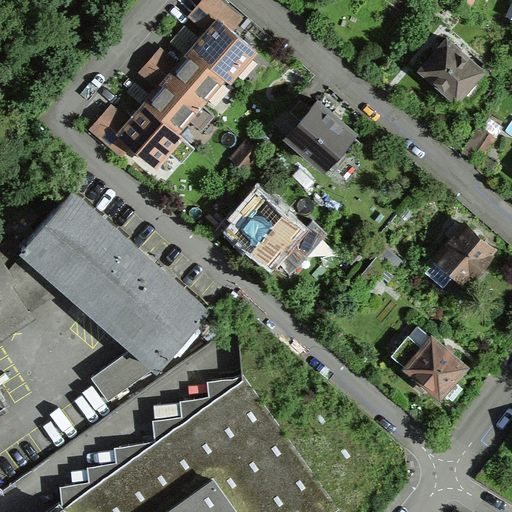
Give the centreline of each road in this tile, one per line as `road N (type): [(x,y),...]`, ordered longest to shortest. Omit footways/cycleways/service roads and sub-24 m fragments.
road 1 (residential): [(156,0),(54,120),(451,468)]
road 2 (residential): [(511,224),(261,0)]
road 3 (unknown): [(0,506),(265,305)]
